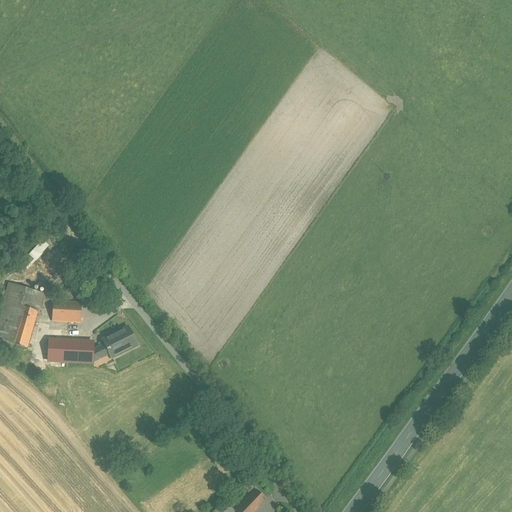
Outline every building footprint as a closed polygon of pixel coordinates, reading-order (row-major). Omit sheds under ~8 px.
[(11,282),(0,325),(0,344),(35,355),(51,296),(11,282)] [(56,302),(52,322),(83,323),(84,305),(56,302)] [(104,345),(92,351),(92,363),(109,354),(111,359),(137,346),(128,327),(102,341),(104,345)] [(93,342),(49,340),(48,362),(92,364),(92,363),(92,351),(93,342)] [(257,511),(270,500),(260,488),(238,511),(232,503),(224,511),(257,511)]
